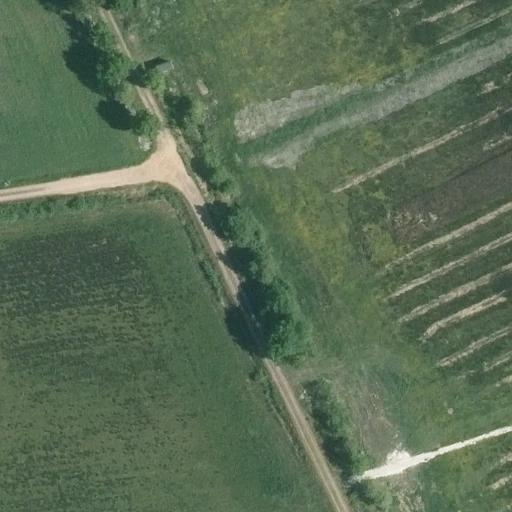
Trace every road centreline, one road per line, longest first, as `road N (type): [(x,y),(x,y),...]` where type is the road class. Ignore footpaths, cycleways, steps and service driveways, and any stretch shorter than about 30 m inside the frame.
road 1 (track): [(0,197),(178,173),(343,511)]
road 2 (track): [(93,0),(178,173)]
